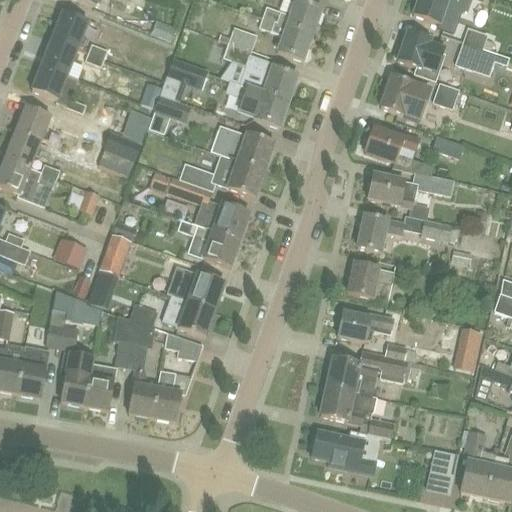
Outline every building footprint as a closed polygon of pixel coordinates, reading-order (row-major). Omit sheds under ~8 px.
[(93,10),(97,0),(67,0),(93,10)] [(461,13),(464,15),(469,1),(466,0),(418,0),(412,20),(437,29),(436,31),(452,37),(461,13)] [(261,23),(310,40),(319,15),(293,5),(288,20),(265,11),(261,23)] [(61,16),(50,42),(76,53),(87,26),(61,16)] [(174,30),(154,23),(150,35),(170,43),(174,30)] [(301,66),(310,40),(261,23),(257,33),(281,41),(275,57),(301,66)] [(217,44),(227,48),(250,56),(256,40),(232,32),(229,41),(220,38),(217,44)] [(461,46),(481,53),(486,39),(466,32),(461,46)] [(397,63),(396,65),(416,72),(413,80),(433,87),(443,59),(440,58),(443,51),(428,46),(429,45),(406,37),(401,51),(397,50),(393,61),(397,63)] [(50,42),(40,69),(66,79),(71,65),(76,53),(50,42)] [(481,54),(481,53),(461,46),(453,69),(474,76),(478,64),(485,66),(488,57),(481,54)] [(249,59),(250,56),(227,48),(222,63),(230,66),(218,83),(227,86),(287,107),(296,81),(269,72),(271,67),(249,59)] [(91,49),(87,57),(103,63),(106,55),(91,49)] [(87,57),(83,66),(99,72),(103,63),(87,57)] [(478,64),(474,76),(488,81),(493,66),(505,70),(508,63),(490,57),(488,57),(485,66),(478,64)] [(66,79),(77,83),(82,70),(71,65),(66,79)] [(169,66),(165,81),(184,87),(200,93),(205,78),(169,66)] [(77,83),(66,79),(40,69),(30,95),(55,105),(54,108),(81,119),(85,110),(69,104),(77,83)] [(161,91),(158,100),(178,107),(184,87),(165,81),(163,85),(161,91)] [(390,81),(379,113),(401,120),(419,126),(429,95),(428,94),(390,81)] [(145,85),(138,107),(153,113),(158,100),(161,91),(145,85)] [(278,133),(287,107),(227,86),(223,97),(240,104),(235,118),(250,123),(278,133)] [(438,88),(431,108),(451,115),(458,94),(438,88)] [(153,113),(150,121),(146,134),(161,139),(167,120),(184,126),(189,111),(178,107),(158,100),(153,113)] [(13,137),(39,147),(50,121),(24,111),(13,137)] [(120,140),(141,148),(146,134),(150,121),(129,114),(120,140)] [(217,129),(208,156),(218,159),(263,176),(273,148),(245,139),(217,129)] [(361,152),(364,155),(364,157),(405,172),(409,170),(418,144),(389,134),(388,138),(372,132),(369,142),(364,143),(361,152)] [(109,136),(96,170),(129,182),(134,168),(141,148),(120,140),(109,136)] [(29,173),(39,147),(13,137),(3,163),(29,173)] [(435,140),(430,154),(457,164),(462,150),(435,140)] [(183,168),(178,183),(212,195),(214,189),(226,193),(254,203),(263,176),(218,159),(212,178),(183,168)] [(55,183),(39,177),(29,173),(3,163),(0,171),(0,192),(17,199),(16,202),(44,212),(55,183)] [(39,177),(55,183),(59,175),(42,168),(39,177)] [(153,175),(148,190),(198,208),(201,201),(209,204),(212,195),(178,183),(153,175)] [(372,180),(366,204),(408,213),(406,221),(422,224),(425,225),(425,224),(425,221),(426,221),(428,212),(412,209),(415,194),(449,202),(453,185),(413,176),(410,187),(404,186),(403,187),(372,180)] [(90,219),(98,199),(86,195),(78,215),(90,219)] [(191,228),(238,245),(248,218),(209,204),(201,201),(198,208),(191,228)] [(481,236),(485,216),(476,215),(474,225),(475,225),(474,235),(481,236)] [(363,221),(356,253),(379,258),(383,236),(400,240),(401,235),(402,229),(402,228),(363,221)] [(135,232),(115,224),(110,239),(130,246),(135,232)] [(238,245),(191,228),(180,224),(176,235),(192,241),(186,258),(203,264),(228,273),(238,245)] [(419,239),(419,241),(446,247),(450,231),(450,230),(425,224),(425,225),(422,224),(419,239)] [(7,237),(4,245),(20,251),(23,243),(7,237)] [(98,273),(118,281),(130,246),(110,239),(98,273)] [(51,263),(78,273),(85,252),(64,245),(59,242),(51,263)] [(4,245),(0,243),(0,260),(23,269),(28,255),(20,251),(4,245)] [(450,264),(468,268),(470,258),(452,255),(450,264)] [(386,306),(390,290),(393,277),(352,269),(346,297),(371,302),(386,306)] [(176,271),(167,298),(170,300),(213,315),(223,287),(198,279),(176,271)] [(118,281),(98,273),(86,308),(100,314),(106,316),(118,281)] [(469,284),(445,279),(442,295),(466,300),(469,284)] [(89,284),(78,280),(69,301),(81,306),(89,284)] [(54,295),(51,314),(66,317),(64,324),(78,326),(98,329),(100,314),(86,308),(81,306),(69,301),(54,295)] [(0,312),(13,314),(30,317),(32,305),(0,300),(0,297),(0,312)] [(170,300),(161,327),(176,332),(204,342),(207,332),(213,315),(170,300)] [(493,317),(511,323),(511,304),(510,304),(498,300),(493,317)] [(128,324),(134,326),(151,332),(157,317),(133,308),(128,324)] [(0,342),(5,343),(8,344),(13,314),(0,312),(0,342)] [(59,352),(64,324),(66,317),(51,314),(45,349),(59,352)] [(389,340),(392,324),(355,316),(354,320),(342,318),(337,342),(364,348),(367,335),(389,340)] [(130,350),(134,326),(128,324),(116,320),(111,346),(117,348),(113,373),(116,373),(125,375),(130,350)] [(64,324),(59,352),(74,354),(78,326),(64,324)] [(153,333),(151,332),(134,326),(130,350),(125,375),(133,376),(143,378),(146,353),(150,353),(153,333)] [(175,362),(196,366),(202,350),(174,340),(166,337),(163,353),(177,355),(175,362)] [(0,395),(16,399),(24,351),(5,348),(4,353),(0,352),(0,395)] [(386,348),(383,361),(403,366),(405,353),(406,352),(386,348)] [(24,351),(16,399),(39,403),(44,374),(46,374),(49,356),(43,355),(24,351)] [(472,375),(477,356),(458,352),(453,371),(472,375)] [(84,411),(91,369),(92,362),(73,358),(63,357),(59,379),(65,380),(60,407),(84,411)] [(380,375),(378,383),(402,389),(403,381),(406,366),(403,366),(383,361),(380,375)] [(331,364),(326,392),(371,402),(377,374),(357,370),(331,364)] [(496,366),(493,375),(511,381),(511,364),(510,371),(496,366)] [(113,387),(116,373),(113,373),(91,369),(84,411),(107,415),(112,386),(113,387)] [(493,375),(490,384),(492,385),(508,391),(506,395),(511,397),(511,381),(493,375)] [(145,378),(143,378),(133,376),(131,390),(133,390),(128,418),(151,423),(156,393),(143,391),(145,378)] [(159,376),(156,393),(151,423),(174,427),(179,399),(184,400),(190,381),(159,376)] [(326,392),(319,421),(345,426),(344,428),(359,431),(358,438),(366,439),(380,443),(389,445),(393,428),(369,423),(370,418),(372,418),(375,403),(371,402),(326,392)] [(312,439),(309,449),(313,450),(310,462),(327,466),(326,470),(358,477),(372,480),(375,466),(360,464),(364,447),(366,439),(358,438),(349,436),(348,438),(347,443),(316,437),(315,440),(312,439)] [(494,460),(492,472),(485,503),(508,508),(511,491),(511,439),(505,459),(509,460),(508,464),(494,460)] [(459,497),(485,503),(492,472),(494,460),(481,457),(482,453),(465,449),(463,461),(466,462),(459,497)] [(424,494),(447,499),(455,460),(433,455),(424,494)]
